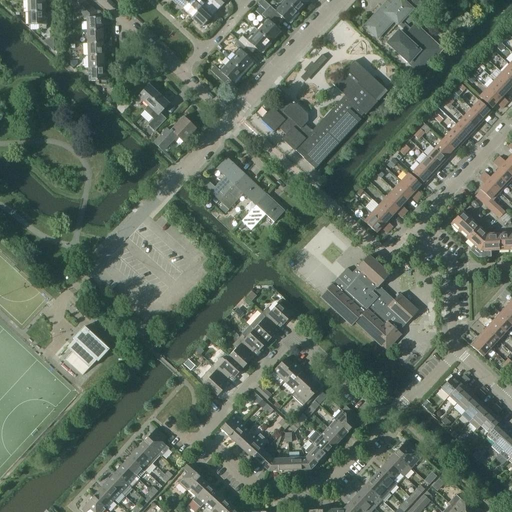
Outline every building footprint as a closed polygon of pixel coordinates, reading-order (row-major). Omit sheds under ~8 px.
[(28,13),(44,12),(44,8),(46,8),(46,2),(44,2),(43,0),(28,0),(28,13)] [(78,12),(87,3),(83,0),(79,0),(73,7),(78,12)] [(182,9),(190,0),(173,0),(172,1),(176,5),(177,4),(182,9)] [(190,0),(182,9),(189,15),(188,16),(191,19),(203,7),(209,0),(190,0)] [(202,27),(227,0),(226,0),(209,0),(203,7),(191,19),(195,23),(196,22),(202,27)] [(298,12),(285,0),(280,6),(278,5),(274,9),(263,0),(260,0),(258,3),(266,10),(275,19),(279,15),(287,23),(298,12)] [(285,0),(298,12),(307,1),(306,0),(285,0)] [(399,31),(387,43),(408,63),(411,60),(422,71),(433,59),(429,55),(438,46),(414,24),(410,29),(401,21),(407,14),(412,19),(423,6),(416,0),(405,0),(404,1),(402,0),(396,0),(392,5),(388,1),(364,26),(377,38),(393,20),(398,25),(398,24),(404,30),(401,33),(399,31)] [(87,3),(78,12),(83,16),(92,7),(87,3)] [(92,7),(83,16),(83,18),(87,18),(87,31),(103,31),(102,26),(104,26),(104,20),(103,20),(102,18),(96,18),(96,11),(92,7)] [(258,31),(270,42),(280,32),(271,24),(275,19),(266,10),(262,15),(266,18),(261,23),(263,25),(258,31)] [(44,12),(28,13),(29,25),(36,25),(36,29),(44,29),(44,25),(44,20),(46,20),(46,14),(44,14),(44,12)] [(82,38),(87,38),(87,44),(103,43),(103,39),(105,39),(105,32),(103,32),(103,31),(87,31),(82,31),(82,38)] [(270,42),(258,31),(252,36),(251,35),(246,40),(242,36),(238,40),(248,49),(252,45),(260,53),(270,42)] [(227,58),(230,60),(230,61),(242,72),(252,62),(243,53),(248,49),(238,40),(234,45),(238,48),(233,53),(232,53),(227,58)] [(88,56),(104,56),(103,51),(105,51),(105,45),(103,45),(103,43),(87,44),(88,56)] [(500,43),(496,47),(500,51),(504,47),(500,43)] [(326,59),(322,55),(313,65),(317,69),(326,59)] [(88,69),(104,69),(104,64),(106,64),(105,57),(104,57),(104,56),(88,56),(88,69)] [(242,72),(230,61),(225,66),(223,65),(218,69),(214,66),(210,70),(220,79),(224,75),(233,83),(242,72)] [(387,91),(384,89),(354,61),(332,84),(345,96),(312,130),(311,130),(305,124),(308,121),(307,114),(297,104),(290,105),(282,98),(261,120),(274,132),(278,127),(286,134),(282,139),(294,151),(295,150),(304,158),(303,158),(315,169),(360,120),(359,118),(364,113),(365,115),(387,91)] [(511,67),(509,65),(501,73),(511,82),(511,67)] [(104,69),(88,69),(89,81),(104,80),(104,77),(106,77),(106,70),(104,70),(104,69)] [(511,82),(501,73),(494,80),(506,92),(511,85),(511,82)] [(471,74),(467,79),(472,84),(476,80),(471,74)] [(494,80),(487,88),(499,100),(506,92),(494,80)] [(148,106),(159,94),(149,85),(134,100),(139,104),(142,100),(148,106)] [(487,88),(479,97),(492,108),(499,100),(487,88)] [(165,119),(159,113),(169,103),(159,94),(148,106),(144,109),(154,118),(147,124),(154,131),(165,119)] [(478,100),(471,109),(483,120),(491,112),(478,100)] [(130,105),(126,101),(118,109),(122,113),(130,105)] [(465,115),(464,117),(476,128),(477,126),(483,120),(471,109),(465,115)] [(437,115),(434,118),(439,123),(443,120),(437,115)] [(183,142),(195,128),(183,117),(169,131),(166,129),(154,142),(163,150),(177,136),(183,142)] [(458,122),(456,124),(469,136),(471,133),(476,128),(464,117),(458,122)] [(456,124),(449,132),(461,144),(469,136),(456,124)] [(445,136),(442,140),(454,152),(458,148),(461,144),(449,132),(445,136)] [(439,144),(434,148),(447,160),(451,155),(454,152),(442,140),(439,144)] [(432,151),(427,156),(439,168),(444,162),(447,160),(434,148),(432,151)] [(425,158),(420,164),(432,176),(438,169),(439,168),(427,156),(425,158)] [(505,162),(502,165),(511,174),(511,159),(509,157),(505,162)] [(220,201),(244,174),(227,158),(216,169),(225,177),(215,187),(206,180),(202,184),(220,201)] [(393,159),(388,164),(392,167),(396,162),(393,159)] [(420,164),(412,172),(424,184),(432,176),(420,164)] [(499,168),(495,173),(507,185),(511,179),(511,174),(502,165),(499,168)] [(408,173),(401,181),(413,193),(416,190),(421,185),(408,173)] [(490,178),(487,181),(500,193),(507,185),(495,173),(490,178)] [(256,206),(267,195),(244,174),(220,201),(229,209),(243,194),(256,206)] [(481,190),(475,196),(475,197),(499,218),(504,212),(492,201),(500,193),(487,181),(485,179),(482,176),(478,179),(484,184),(479,189),(481,190)] [(401,181),(393,189),(406,201),(410,196),(413,193),(401,181)] [(393,189),(386,197),(398,209),(406,201),(393,189)] [(267,195),(256,206),(242,222),(251,230),(266,215),(274,223),(285,212),(267,195)] [(386,197),(379,205),(391,217),(398,209),(386,197)] [(372,213),(371,213),(384,225),(391,217),(379,205),(378,206),(372,213)] [(462,211),(451,224),(474,245),(470,250),(477,257),(490,257),(490,250),(511,249),(511,232),(486,234),(462,211)] [(371,213),(364,221),(376,233),(381,228),(384,225),(371,213)] [(320,297),(351,326),(355,322),(385,350),(401,334),(398,332),(417,311),(399,294),(393,299),(379,286),(389,275),(368,255),(352,273),(346,268),(320,297)] [(251,292),(246,297),(251,301),(256,296),(251,292)] [(266,317),(277,327),(281,322),(283,325),(292,316),(278,304),(270,312),(266,308),(262,313),(261,314),(265,317),(266,317)] [(511,309),(507,305),(500,313),(511,323),(511,309)] [(262,313),(250,327),(267,342),(275,334),(272,332),(277,327),(266,317),(265,317),(261,314),(262,313)] [(511,323),(500,313),(492,321),(505,332),(511,324),(511,323)] [(492,321),(485,329),(497,340),(505,332),(492,321)] [(109,350),(84,326),(73,339),(79,345),(75,349),(65,360),(83,376),(96,361),(98,362),(109,350)] [(267,342),(250,327),(238,340),(252,353),(256,349),(259,351),(267,342)] [(478,337),(490,348),(497,340),(485,329),(478,337)] [(470,345),(482,357),(490,348),(478,337),(470,345)] [(252,353),(238,340),(232,345),(236,349),(229,357),(243,369),(250,360),(248,358),(252,353)] [(243,369),(229,357),(225,361),(223,359),(217,359),(218,362),(213,366),(228,379),(232,376),(235,378),(243,369)] [(188,359),(183,364),(190,371),(195,366),(188,359)] [(285,359),(273,372),(284,382),(299,366),(294,362),(292,365),(285,359)] [(228,379),(213,366),(201,380),(219,396),(227,386),(224,384),(228,379)] [(295,392),(302,384),(307,379),(302,374),(304,371),(299,366),(284,382),(295,392)] [(449,396),(460,384),(452,376),(440,388),(449,396)] [(303,407),(307,402),(322,387),(316,382),(314,384),(307,379),(302,384),(295,392),(291,397),(303,407)] [(460,384),(449,396),(457,404),(468,391),(460,384)] [(256,391),(267,401),(272,396),(260,386),(256,391)] [(465,411),(476,399),(468,391),(457,404),(465,411)] [(254,392),(250,397),(259,405),(263,400),(254,392)] [(469,422),(484,406),(476,399),(465,411),(461,415),(469,422)] [(431,405),(426,400),(422,405),(427,409),(431,405)] [(360,419),(356,416),(346,406),(334,419),(335,420),(336,420),(348,432),(360,419)] [(484,406),(469,422),(477,429),(481,426),(492,413),(484,406)] [(492,413),(481,426),(488,433),(489,433),(498,423),(500,421),(492,413)] [(233,415),(220,429),(229,437),(241,424),(242,423),(233,415)] [(507,422),(502,427),(498,423),(489,433),(488,433),(486,435),(495,443),(511,424),(511,419),(508,423),(507,422)] [(328,428),(341,439),(348,432),(336,420),(335,420),(328,428)] [(241,424),(229,437),(237,444),(249,431),(241,424)] [(511,431),(511,424),(495,443),(491,447),(499,454),(511,439),(511,436),(510,434),(511,431)] [(169,448),(166,445),(162,442),(166,438),(156,428),(144,441),(157,453),(158,454),(161,457),(169,448)] [(321,436),(334,447),(341,439),(328,428),(321,436)] [(245,451),(257,438),(249,431),(237,444),(245,451)] [(309,439),(314,444),(326,455),(334,447),(321,436),(316,431),(309,439)] [(261,434),(257,438),(245,451),(253,459),(262,448),(262,449),(265,446),(264,446),(269,441),(261,434)] [(511,439),(499,454),(507,461),(510,457),(511,455),(511,439)] [(157,453),(144,441),(137,449),(153,464),(160,456),(161,457),(158,454),(157,453)] [(408,465),(408,466),(409,467),(417,458),(413,455),(417,450),(407,441),(395,453),(408,465)] [(306,452),(309,455),(306,458),(305,458),(311,470),(319,461),(321,461),(326,455),(314,444),(306,452)] [(269,472),(274,459),(262,449),(262,448),(253,459),(259,464),(260,463),(269,472)] [(130,457),(146,471),(153,464),(137,449),(130,457)] [(408,465),(395,453),(388,461),(401,473),(408,466),(408,465)] [(146,471),(130,457),(123,465),(135,477),(138,479),(146,471)] [(289,459),(290,473),(299,473),(299,471),(311,470),(305,458),(289,459)] [(274,459),(269,472),(282,471),(282,473),(290,473),(289,459),(274,459)] [(381,469),(394,481),(401,473),(388,461),(381,469)] [(187,489),(199,476),(187,464),(183,468),(187,472),(178,482),(187,491),(188,489),(187,489)] [(128,485),(135,477),(123,465),(115,473),(128,485)] [(398,485),(394,481),(381,469),(373,477),(390,493),(398,485)] [(433,471),(426,478),(432,483),(439,476),(433,471)] [(131,487),(128,485),(115,473),(108,481),(121,492),(124,495),(131,487)] [(187,489),(188,489),(195,496),(207,483),(199,476),(187,489)] [(366,485),(383,501),(390,493),(373,477),(366,485)] [(439,479),(432,486),(437,491),(444,484),(439,479)] [(101,489),(113,501),(121,492),(108,481),(101,489)] [(199,507),(203,503),(215,490),(207,483),(195,496),(192,500),(199,507)] [(383,501),(366,485),(358,493),(376,509),(383,501)] [(106,508),(107,508),(106,508),(113,501),(101,489),(94,497),(106,508)] [(215,490),(203,503),(211,511),(223,498),(215,490)] [(351,501),(362,511),(372,511),(376,509),(358,493),(351,501)] [(429,499),(425,495),(417,503),(422,507),(429,499)] [(461,499),(459,500),(455,496),(449,503),(453,507),(453,508),(454,509),(455,508),(458,511),(474,511),(479,508),(475,504),(471,508),(461,499)] [(93,511),(105,511),(108,509),(107,508),(106,508),(94,497),(82,510),(84,511),(86,511),(90,509),(93,511)] [(223,498),(211,511),(210,511),(224,511),(231,505),(223,498)] [(343,510),(344,511),(362,511),(351,501),(343,509),(343,510)] [(409,511),(410,511),(417,511),(422,507),(417,503),(409,511)] [(443,511),(458,511),(455,508),(454,509),(453,508),(453,507),(449,503),(447,505),(448,506),(443,511)]
